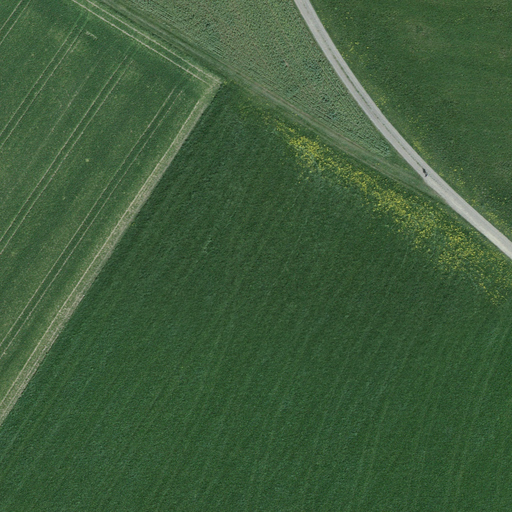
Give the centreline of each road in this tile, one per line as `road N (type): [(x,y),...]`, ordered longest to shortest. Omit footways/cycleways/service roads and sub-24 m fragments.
road 1 (track): [(114,0),(350,148),(455,202)]
road 2 (track): [(301,0),(386,128),(511,250)]
